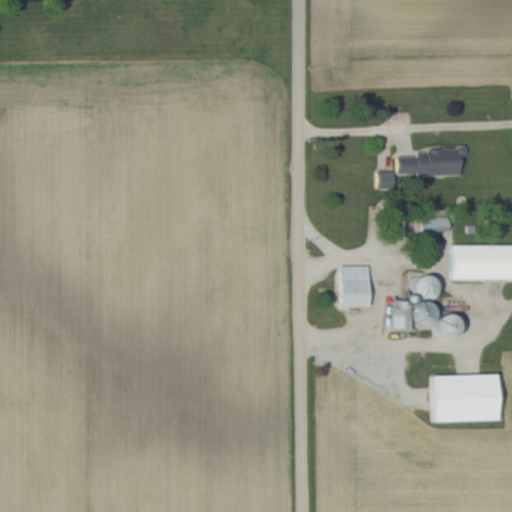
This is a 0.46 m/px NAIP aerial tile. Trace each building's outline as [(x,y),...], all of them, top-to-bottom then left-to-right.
[(391,152),(391,173),(448,172),(448,167),(454,167),(454,155),(445,155),(445,151),(391,152)] [(373,170),(374,184),(389,184),(389,170),(373,170)] [(419,232),(445,229),(444,215),(417,217),(419,232)] [(511,278),(511,243),(446,243),(446,278),(511,278)] [(335,265),(336,305),(365,305),(364,265),(335,265)] [(426,374),(427,422),(493,419),(492,394),(491,372),(426,374)]
